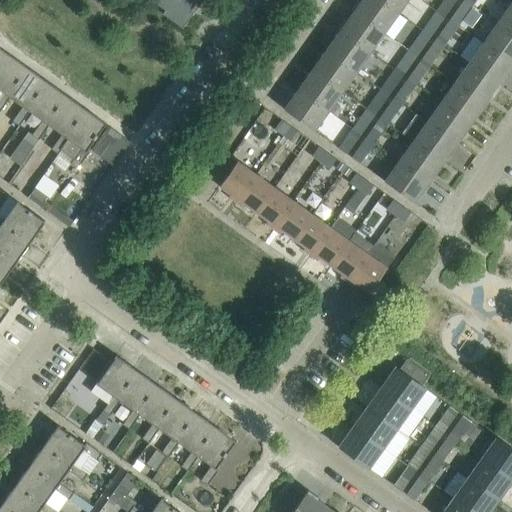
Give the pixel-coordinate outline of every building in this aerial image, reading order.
[(190,10),(197,0),(151,0),(182,22),(179,26),(181,28),(193,12),(190,10)] [(397,13),(379,0),(361,0),(360,1),(359,0),(358,0),(351,10),(353,11),(383,32),(397,13)] [(405,0),(379,0),(397,13),(405,0)] [(444,16),(455,0),(443,0),(436,10),(444,16)] [(458,25),(472,6),(463,0),(449,20),(458,25)] [(511,34),(511,4),(510,3),(496,23),(511,34)] [(430,36),(444,16),(436,10),(431,17),(419,8),(410,22),(422,30),(430,36)] [(383,32),(353,11),(346,20),(345,19),(337,29),(339,30),(369,52),(374,56),(388,36),(383,32)] [(444,45),(458,25),(449,20),(436,39),(444,45)] [(511,64),(511,63),(511,34),(496,23),(482,43),(511,64)] [(369,52),(339,30),(325,50),(355,71),(369,52)] [(416,56),(430,36),(422,30),(408,50),(416,56)] [(430,65),(444,45),(436,39),(422,59),(430,65)] [(498,84),(511,64),(482,43),(468,63),(498,84)] [(355,71),(325,50),(311,69),(341,91),(355,71)] [(402,75),(416,56),(408,50),(394,69),(402,75)] [(6,94),(26,66),(7,52),(0,61),(0,110),(10,97),(6,94)] [(416,85),(430,65),(422,59),(408,79),(416,85)] [(499,86),(497,84),(498,84),(468,63),(454,82),(484,103),(491,94),(492,95),(499,86)] [(26,108),(46,80),(26,66),(6,94),(10,97),(22,106),(12,120),(19,126),(29,111),(26,108)] [(341,91),(311,69),(297,89),(327,110),(341,91)] [(389,95),(402,75),(394,69),(380,89),(389,95)] [(402,104),(416,85),(408,79),(394,98),(402,104)] [(45,122),(65,94),(46,80),(26,108),(29,111),(42,120),(31,134),(38,139),(49,125),(45,122)] [(470,123),(484,103),(454,82),(440,102),(470,123)] [(327,110),(297,89),(283,109),(313,130),(327,110)] [(375,115),(389,95),(380,89),(366,109),(375,115)] [(65,136),(85,108),(65,94),(45,122),(49,125),(61,134),(51,148),(58,153),(61,149),(68,139),(65,136)] [(388,124),(402,104),(394,98),(380,118),(388,124)] [(456,143),(470,123),(440,102),(426,122),(456,143)] [(290,125),(281,119),(264,107),(257,117),(283,135),(290,125)] [(105,124),(106,124),(106,123),(85,108),(65,136),(68,139),(61,149),(73,158),(70,162),(77,167),(88,152),(87,150),(88,149),(105,124)] [(361,134),(375,115),(366,109),(352,128),(361,134)] [(375,143),(388,124),(380,118),(367,137),(375,143)] [(442,162),(456,143),(426,122),(412,141),(442,162)] [(299,132),(290,125),(283,135),(292,142),(299,132)] [(347,154),(361,134),(352,128),(338,148),(347,154)] [(20,165),(38,139),(31,134),(28,132),(10,158),(20,165)] [(360,163),(375,143),(367,137),(352,158),(360,163)] [(428,181),(442,162),(412,141),(399,160),(428,181)] [(320,162),(327,152),(318,145),(311,155),(320,162)] [(329,168),(336,158),(327,152),(320,162),(329,168)] [(235,201),(255,174),(236,160),(219,185),(230,193),(228,196),(235,201)] [(428,182),(428,181),(399,160),(384,181),(413,202),(421,191),(423,193),(429,183),(428,182)] [(357,188),(364,179),(355,172),(348,182),(357,188)] [(256,212),(274,187),(255,174),(235,201),(243,207),(245,204),(256,212)] [(366,195),(373,185),(364,179),(357,188),(366,195)] [(28,197),(40,206),(44,200),(47,196),(35,187),(28,197)] [(273,228),(292,200),(274,187),(256,212),(267,220),(265,223),(273,228)] [(45,220),(9,195),(0,206),(0,223),(1,221),(29,241),(45,220)] [(394,215),(401,205),(392,199),(385,208),(394,215)] [(293,239),(311,214),(292,200),(273,228),(280,233),(282,230),(293,239)] [(403,221),(410,211),(401,205),(394,215),(403,221)] [(310,255),(330,227),(311,214),(293,239),(304,246),(302,249),(310,255)] [(1,221),(0,223),(0,249),(15,261),(29,241),(1,221)] [(331,265),(348,240),(330,227),(310,255),(317,260),(319,257),(331,265)] [(347,281),(367,254),(373,246),(354,232),(348,240),(331,265),(342,273),(340,276),(347,281)] [(347,281),(354,286),(356,283),(368,292),(393,256),(375,243),(373,246),(347,281)] [(0,249),(0,279),(1,280),(15,261),(0,249)] [(116,397),(136,369),(115,354),(89,390),(107,403),(102,410),(109,415),(120,400),(116,397)] [(395,367),(380,386),(410,408),(424,388),(421,385),(429,374),(407,358),(398,369),(395,367)] [(136,411),(156,383),(136,369),(116,397),(120,400),(132,409),(122,424),(129,429),(139,414),(136,411)] [(155,425),(175,397),(156,383),(136,411),(139,414),(152,423),(141,437),(148,443),(159,428),(155,425)] [(410,408),(380,386),(366,406),(396,427),(410,408)] [(175,439),(195,411),(175,397),(155,425),(159,428),(171,437),(161,451),(168,457),(178,442),(175,439)] [(443,431),(457,411),(449,405),(435,425),(443,431)] [(396,427),(366,406),(352,426),(382,447),(396,427)] [(194,453),(214,425),(195,411),(175,439),(178,442),(191,451),(180,465),(187,471),(198,456),(194,453)] [(456,440),(470,420),(463,414),(448,435),(456,440)] [(57,424),(42,445),(70,465),(73,462),(80,467),(89,455),(96,460),(101,453),(86,442),(84,443),(57,424)] [(236,441),(214,425),(194,453),(198,456),(210,465),(200,480),(207,485),(218,469),(216,467),(236,441)] [(429,451),(443,431),(435,425),(420,445),(429,451)] [(382,447),(352,426),(338,446),(368,467),(382,447)] [(442,460),(456,440),(448,435),(434,454),(442,460)] [(511,477),(511,450),(495,438),(481,458),(511,479),(511,477)] [(87,472),(80,467),(73,462),(70,465),(42,445),(28,465),(56,485),(59,481),(68,469),(82,479),(87,472)] [(414,470),(429,451),(420,445),(406,465),(414,470)] [(155,469),(165,456),(156,449),(146,463),(155,469)] [(428,480),(442,460),(434,454),(420,474),(428,480)] [(496,499),(511,479),(481,458),(467,478),(496,499)] [(73,492),(59,481),(56,485),(28,465),(14,484),(42,504),(45,501),(54,488),(68,499),(73,492)] [(401,490),(414,470),(406,465),(393,484),(401,490)] [(414,499),(428,480),(420,474),(406,493),(414,499)] [(472,511),(487,511),(496,499),(467,478),(453,498),(472,511)] [(58,511),(59,511),(45,501),(42,504),(14,484),(0,504),(11,511),(36,511),(40,508),(45,511),(58,511)] [(136,502),(116,487),(109,498),(128,511),(133,505),(134,505),(136,502)] [(320,511),(325,505),(316,498),(317,497),(308,490),(306,492),(306,491),(290,511),(320,511)] [(180,511),(160,498),(149,511),(143,511),(134,505),(133,505),(128,511),(127,511),(180,511)] [(472,511),(453,498),(442,511),(472,511)]
